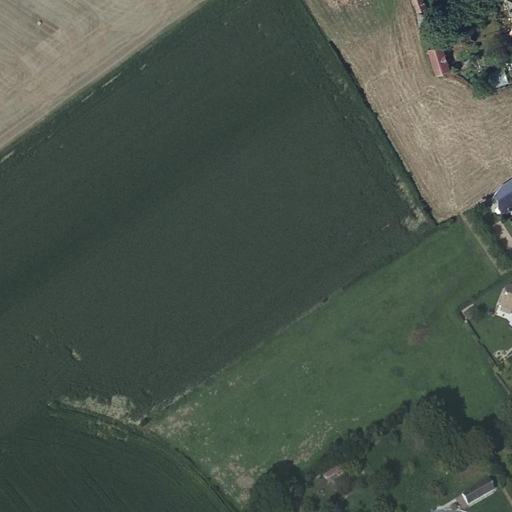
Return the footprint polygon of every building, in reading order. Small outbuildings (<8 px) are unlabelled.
[(416,0),(414,1),(421,20),(433,15),(426,0),(416,0)] [(432,63),(445,60),(437,35),(424,37),(432,63)] [(502,200),(500,202),(507,213),(511,208),(511,179),(503,187),(508,191),(501,197),(502,200)] [(503,187),(500,189),(499,190),(494,199),(500,202),(502,200),(501,197),(508,191),(503,187)] [(511,285),(510,285),(505,289),(498,308),(511,312),(511,285)] [(482,474),(456,488),(462,501),(489,486),(482,474)]
